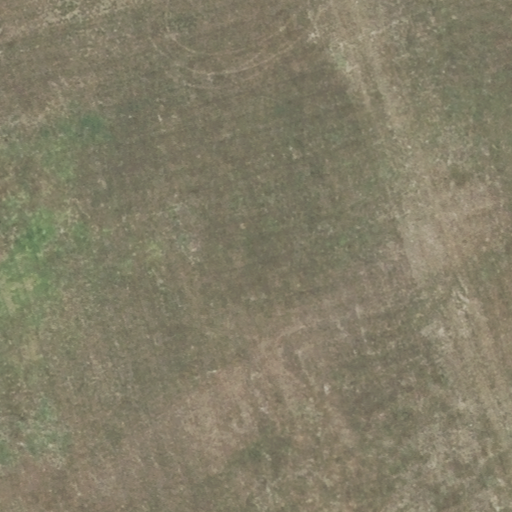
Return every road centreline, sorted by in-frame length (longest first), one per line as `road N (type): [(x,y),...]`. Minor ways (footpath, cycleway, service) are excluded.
road 1 (residential): [(357,80),(500,511)]
road 2 (residential): [(0,177),(357,80)]
